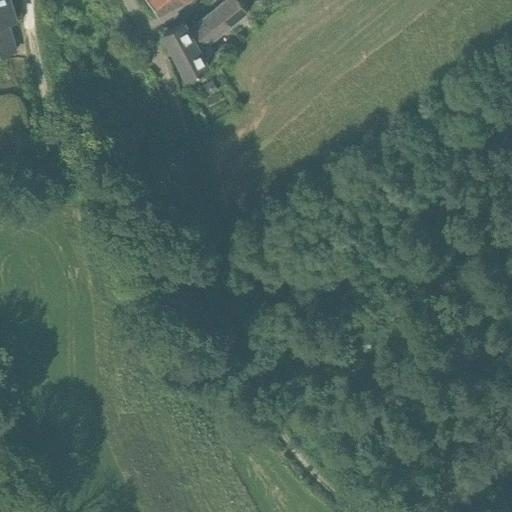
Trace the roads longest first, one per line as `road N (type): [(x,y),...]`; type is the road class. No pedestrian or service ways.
road 1 (track): [(355,511),(289,448),(234,352),(163,74)]
road 2 (track): [(30,30),(51,141),(39,161),(0,182)]
